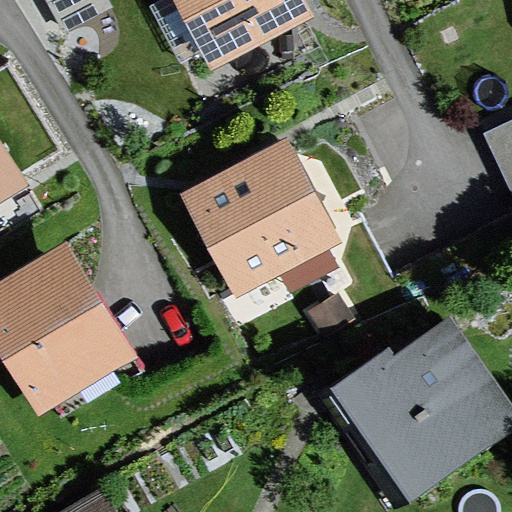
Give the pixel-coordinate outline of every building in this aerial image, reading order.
[(193,0),(215,42),(291,3),(289,0),(193,0)] [(511,113),(483,125),(511,200),(511,113)] [(321,232),(279,152),(199,195),(241,274),(321,232)] [(0,321),(41,389),(111,347),(58,260),(0,295),(0,321)] [(315,405),(379,498),(502,413),(444,328),(390,366),(384,358),(315,405)] [(104,511),(94,496),(68,511),(104,511)]
